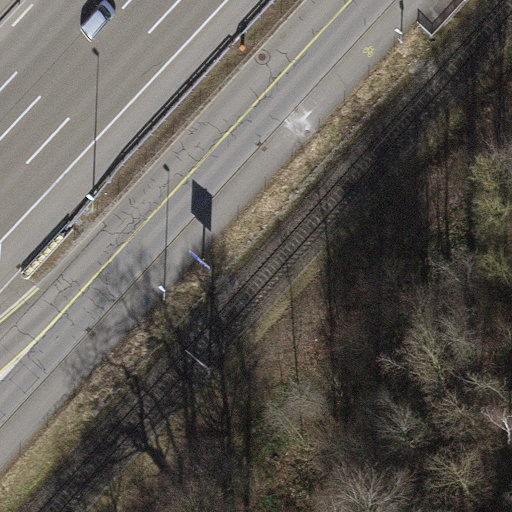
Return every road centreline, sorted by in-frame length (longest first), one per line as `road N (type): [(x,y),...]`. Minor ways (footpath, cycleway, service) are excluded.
road 1 (primary): [(113,258),(349,0)]
road 2 (motorway): [(0,138),(129,0)]
road 3 (primary): [(0,389),(113,258)]
road 4 (motorway): [(0,352),(113,258)]
